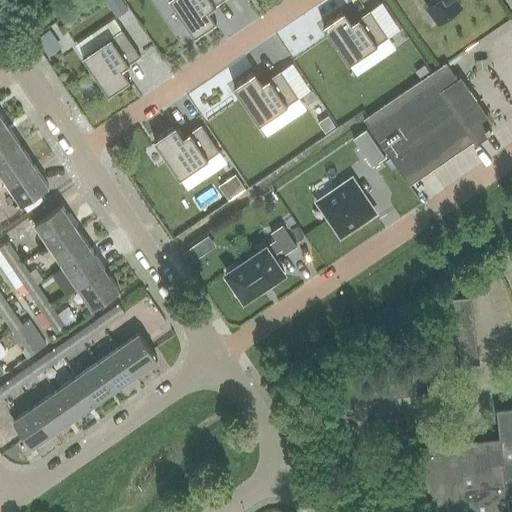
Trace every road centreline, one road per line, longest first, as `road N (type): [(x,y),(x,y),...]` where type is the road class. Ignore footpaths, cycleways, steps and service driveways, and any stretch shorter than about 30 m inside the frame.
road 1 (unclassified): [(216,361),(0,37)]
road 2 (unclassified): [(216,361),(511,159)]
road 3 (residential): [(216,361),(7,509)]
road 4 (unclassified): [(289,467),(216,361)]
